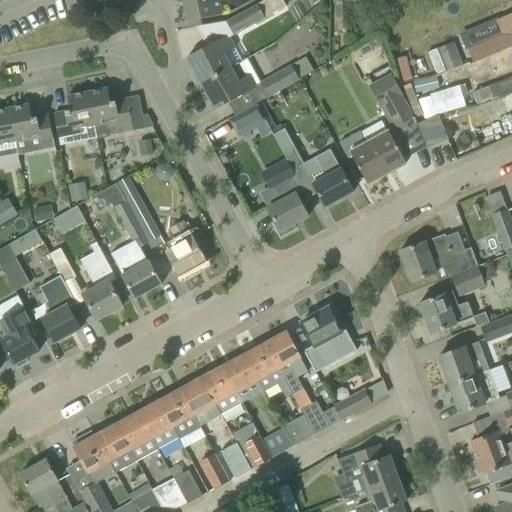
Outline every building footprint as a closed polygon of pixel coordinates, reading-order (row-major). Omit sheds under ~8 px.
[(218,0),(202,0),(183,4),(186,22),(222,15),(218,0)] [(264,18),(285,7),(281,0),(265,0),(257,4),(225,22),(233,37),(265,19),(264,18)] [(367,4),(367,0),(335,0),(336,18),(347,18),(347,4),(367,4)] [(297,5),(290,9),(294,17),(302,13),(297,5)] [(187,58),(201,84),(232,67),(224,54),(235,48),(228,35),(187,58)] [(452,44),(428,53),(436,76),(460,66),(461,66),(452,44)] [(511,46),(470,65),(478,84),(511,70),(511,46)] [(336,57),(329,61),(332,66),(339,62),(336,57)] [(247,59),(232,67),(201,84),(216,110),(261,85),(247,59)] [(261,83),(268,96),(299,78),(292,65),(261,83)] [(413,118),(402,97),(403,96),(391,75),(364,90),(376,111),(381,108),(393,130),(413,118)] [(435,77),(413,82),(415,94),(438,89),(435,77)] [(511,77),(489,86),(493,99),(511,92),(511,77)] [(144,129),(137,97),(110,103),(107,89),(87,93),(94,127),(106,124),(108,136),(109,136),(144,129)] [(94,127),(87,93),(67,97),(70,111),(53,114),(57,134),(59,141),(59,146),(85,141),(82,129),(94,127)] [(475,104),(464,107),(470,129),(480,126),(475,104)] [(29,105),(9,109),(15,141),(39,136),(42,150),(54,147),(48,115),(31,119),(29,105)] [(272,133),(257,105),(229,120),(239,138),(256,129),(262,138),(272,133)] [(499,110),(506,129),(511,126),(511,111),(511,112),(509,106),(499,110)] [(15,141),(9,109),(0,110),(0,156),(17,153),(15,142),(15,141)] [(438,116),(416,125),(426,149),(448,140),(438,116)] [(406,163),(396,146),(389,132),(367,144),(360,132),(339,144),(347,158),(351,155),(367,184),(406,163)] [(151,139),(139,142),(142,157),(154,154),(151,139)] [(293,144),(281,151),(307,197),(307,198),(317,193),(325,207),(353,192),(330,150),(315,159),(304,164),(293,144)] [(282,201),(267,209),(275,223),(273,224),(272,223),(271,224),(280,239),(281,238),(280,237),(295,229),(293,225),(308,217),(296,195),(302,191),(294,176),(286,162),(269,171),(276,186),(275,186),(275,187),(282,201)] [(156,167),(155,174),(160,179),(166,180),(172,176),(173,169),(168,164),(162,163),(156,167)] [(117,183),(126,201),(149,242),(160,236),(128,176),(116,183),(117,183)] [(147,262),(139,247),(149,242),(126,201),(117,183),(105,190),(114,208),(133,242),(110,254),(125,282),(135,299),(161,285),(148,262),(147,262)] [(7,201),(0,204),(0,226),(16,216),(7,201)] [(50,205),(33,209),(35,222),(53,218),(50,205)] [(511,225),(507,210),(492,216),(504,251),(505,250),(511,248),(511,225)] [(169,258),(179,275),(205,261),(183,223),(171,230),(179,245),(166,252),(169,258)] [(451,277),(459,274),(477,267),(470,248),(452,255),(444,235),(399,252),(410,283),(435,273),(439,282),(451,277)] [(122,306),(109,283),(116,280),(109,267),(96,242),(90,246),(94,253),(80,260),(96,289),(83,295),(96,320),(122,306)] [(29,284),(15,258),(9,245),(0,249),(0,263),(15,292),(29,284)] [(75,277),(60,249),(49,255),(60,276),(64,283),(75,277)] [(47,253),(38,255),(44,274),(53,272),(47,253)] [(477,267),(459,274),(451,277),(459,297),(486,287),(477,267)] [(76,305),(64,283),(60,276),(39,287),(47,302),(44,304),(50,314),(41,319),(54,343),(80,329),(68,308),(75,304),(76,305)] [(474,318),(468,302),(458,306),(452,292),(445,294),(419,304),(430,334),(472,318),(474,318)] [(0,301),(0,313),(20,308),(17,297),(0,301)] [(328,308),(301,323),(310,341),(314,347),(305,352),(315,372),(354,351),(343,332),(341,333),(328,308)] [(39,351),(26,328),(33,324),(25,309),(4,320),(12,336),(1,342),(4,348),(13,365),(15,364),(17,368),(28,362),(26,359),(39,351)] [(488,323),(484,314),(474,318),(472,318),(476,328),(488,323)] [(511,316),(481,329),(485,342),(511,331),(511,316)] [(307,372),(295,349),(285,332),(264,343),(293,395),(302,390),(296,378),(307,372)] [(474,376),(469,361),(483,356),(478,342),(438,357),(449,386),(474,377),(474,376)] [(252,347),(242,353),(258,381),(257,382),(262,393),(277,385),(284,397),(290,394),(291,396),(293,395),(264,343),(253,349),(252,347)] [(233,360),(222,366),(236,393),(257,382),(258,381),(242,353),(232,358),(233,360)] [(209,370),(199,376),(215,405),(215,404),(221,415),(242,403),(236,393),(222,366),(211,372),(209,370)] [(459,414),(499,399),(489,371),(474,376),(474,377),(449,386),(459,414)] [(191,383),(179,389),(194,416),(215,405),(199,376),(190,381),(191,383)] [(167,393),(157,399),(179,438),(185,435),(199,427),(194,416),(179,389),(168,395),(167,393)] [(364,391),(334,407),(341,420),(371,404),(364,391)] [(137,413),(157,450),(179,438),(157,399),(147,404),(148,406),(137,413)] [(299,411),(302,416),(313,436),(330,426),(316,402),(299,411)] [(511,408),(503,412),(508,427),(511,425),(511,408)] [(157,450),(137,413),(126,418),(125,416),(115,422),(136,461),(157,450)] [(313,436),(302,416),(282,427),(292,447),(313,436)] [(106,429),(95,436),(115,473),(136,461),(115,422),(105,427),(106,429)] [(252,423),(231,435),(236,444),(241,453),(250,470),(256,467),(272,458),(262,441),(252,423)] [(511,445),(505,448),(499,431),(470,442),(477,462),(474,463),(478,473),(481,472),(482,475),(486,474),(490,485),(511,477),(511,445)] [(95,436),(84,441),(82,437),(70,443),(87,474),(95,470),(101,481),(115,473),(95,436)] [(228,448),(220,452),(225,461),(235,479),(250,470),(241,453),(236,444),(228,448)] [(359,478),(364,491),(398,478),(389,455),(383,457),(379,445),(351,455),(337,460),(346,484),(359,478)] [(199,462),(214,490),(230,481),(215,454),(199,462)] [(40,511),(42,511),(54,506),(57,511),(87,511),(82,503),(72,509),(55,477),(46,460),(20,474),(40,511)] [(188,471),(173,479),(186,504),(186,505),(202,496),(188,471)] [(354,508),(355,511),(403,511),(401,503),(406,501),(398,478),(364,491),(368,503),(354,508)] [(173,479),(152,491),(161,507),(176,509),(186,504),(173,479)] [(93,485),(79,492),(89,511),(113,511),(98,483),(93,485)] [(288,485),(274,491),(279,506),(294,500),(288,485)] [(501,506),(494,508),(495,511),(511,511),(511,485),(496,492),(501,506)] [(161,507),(152,491),(131,502),(137,511),(138,511),(149,506),(161,507)]
